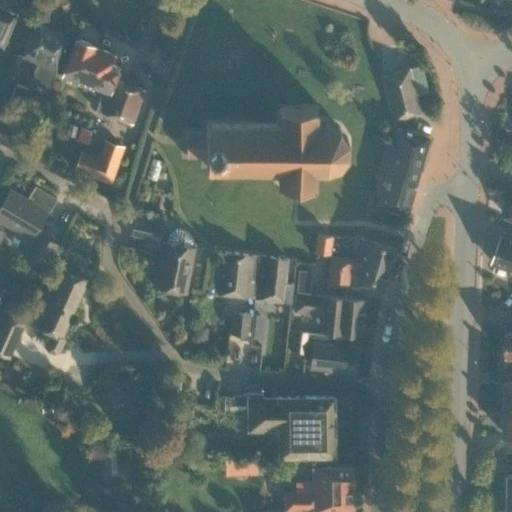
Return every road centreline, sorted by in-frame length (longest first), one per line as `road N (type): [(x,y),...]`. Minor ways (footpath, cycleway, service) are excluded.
road 1 (residential): [(384,386),(179,360),(112,266),(123,212),(0,152)]
road 2 (tertiary): [(453,511),(465,190)]
road 3 (residential): [(384,386),(388,337),(430,189),(465,190)]
road 4 (tertiary): [(465,190),(474,62)]
road 5 (residential): [(375,511),(384,386)]
